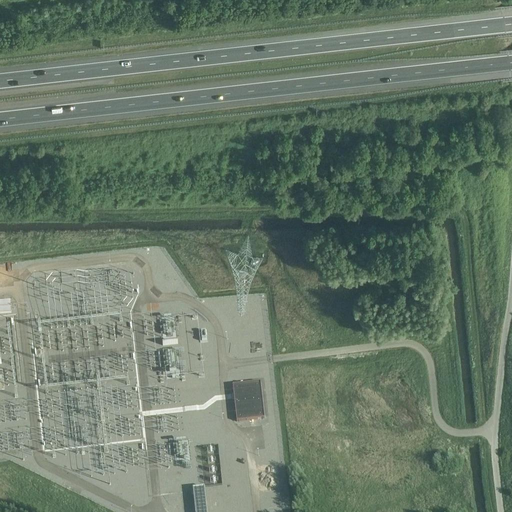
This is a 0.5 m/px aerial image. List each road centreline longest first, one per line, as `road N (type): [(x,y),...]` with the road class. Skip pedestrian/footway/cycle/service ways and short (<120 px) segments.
road 1 (motorway): [(0,121),(511,63)]
road 2 (motorway): [(511,25),(0,82)]
